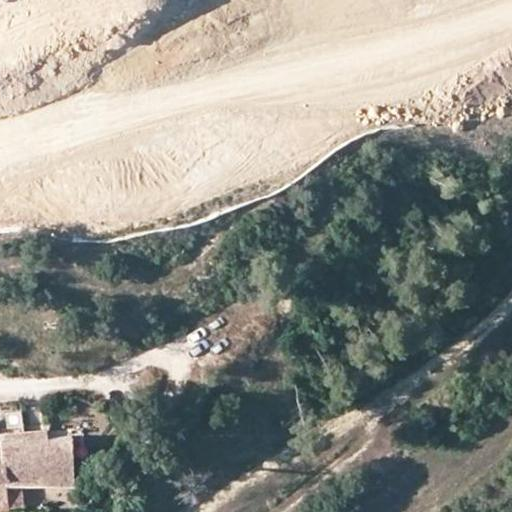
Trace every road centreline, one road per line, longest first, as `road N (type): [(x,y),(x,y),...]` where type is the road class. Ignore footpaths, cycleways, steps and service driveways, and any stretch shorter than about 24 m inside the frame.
road 1 (primary): [(396,0),(0,81)]
road 2 (track): [(202,511),(470,356),(511,295)]
road 3 (unclassified): [(0,414),(157,406)]
